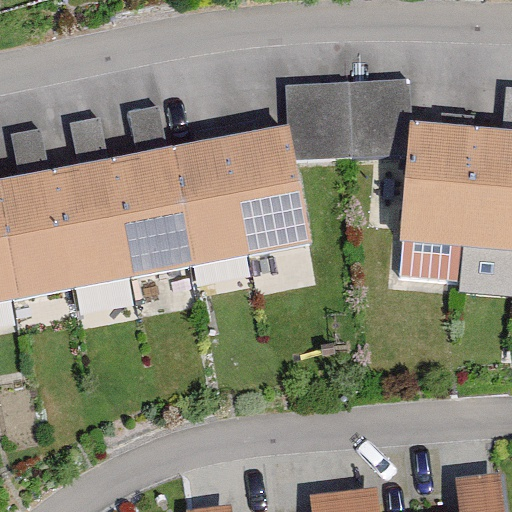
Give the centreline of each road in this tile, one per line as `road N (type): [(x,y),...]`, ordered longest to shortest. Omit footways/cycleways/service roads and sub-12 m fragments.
road 1 (residential): [(0,74),(266,25),(511,21)]
road 2 (residential): [(511,415),(217,440),(141,466),(63,511)]
